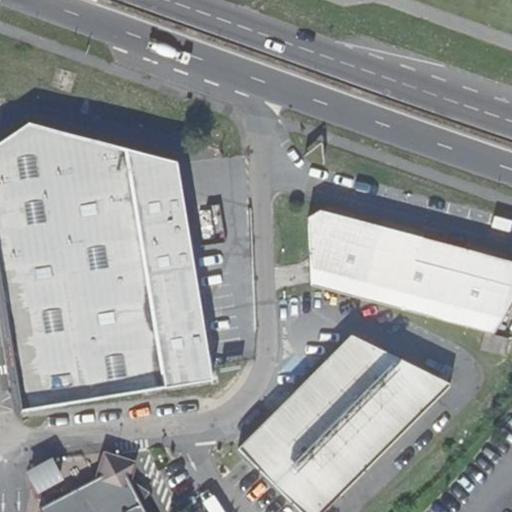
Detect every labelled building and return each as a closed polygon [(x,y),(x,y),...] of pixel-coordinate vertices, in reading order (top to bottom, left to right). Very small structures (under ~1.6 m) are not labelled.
[(174,160),(168,161),(26,124),(0,141),(0,297),(12,369),(19,413),(210,381),(174,160)] [(311,285),(495,335),(511,307),(511,263),(423,239),(417,225),(382,216),(365,226),(354,208),(329,202),(308,219),(311,285)] [(289,397),(237,449),(246,458),(295,511),(322,511),(450,386),(352,335),(289,397)] [(38,487),(63,479),(57,459),(32,467),(38,487)] [(78,487),(39,508),(41,511),(144,511),(138,500),(140,499),(131,483),(129,485),(119,465),(78,487)]
